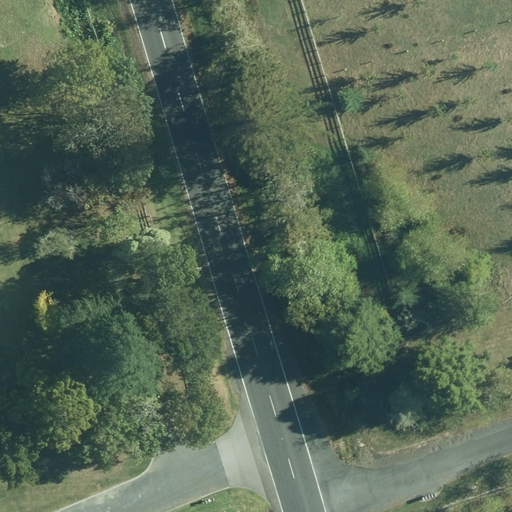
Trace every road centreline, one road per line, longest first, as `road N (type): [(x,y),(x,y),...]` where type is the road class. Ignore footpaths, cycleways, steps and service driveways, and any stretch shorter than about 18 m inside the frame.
road 1 (tertiary): [(282,440),(150,0)]
road 2 (residential): [(122,511),(282,440)]
